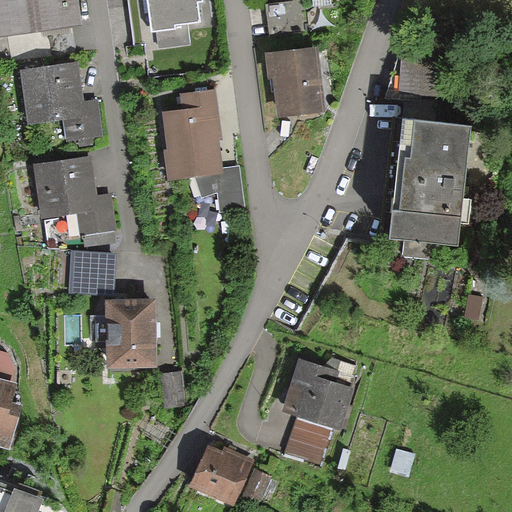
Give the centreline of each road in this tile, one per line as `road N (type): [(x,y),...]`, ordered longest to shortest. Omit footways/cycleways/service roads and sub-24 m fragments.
road 1 (residential): [(296,241),(140,511)]
road 2 (residential): [(94,0),(135,280)]
road 3 (residential): [(387,0),(296,241)]
road 4 (residential): [(238,0),(266,200),(277,231),(296,241)]
